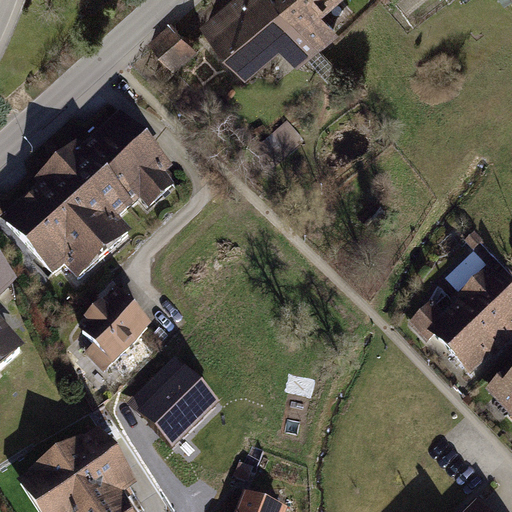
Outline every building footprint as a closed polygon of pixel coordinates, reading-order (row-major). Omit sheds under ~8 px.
[(229,0),(209,18),(254,68),(286,41),(301,58),(343,21),(329,5),(334,0),(229,0)] [(168,62),(189,43),(172,24),(151,43),(168,62)] [(122,117),(4,224),(53,278),(65,267),(82,285),(133,239),(118,222),(139,204),(148,214),(176,188),(167,178),(173,173),(122,117)] [(301,142),(287,125),(254,152),(269,169),(301,142)] [(0,265),(0,364),(17,350),(0,329),(0,295),(15,283),(0,265)] [(511,295),(490,269),(433,316),(472,364),(511,331),(511,295)] [(86,334),(118,365),(157,326),(125,295),(86,334)] [(511,366),(489,388),(511,413),(511,366)] [(152,511),(106,437),(33,482),(51,511),(152,511)] [(246,511),(284,511),(250,500),(246,511)] [(485,511),(473,500),(460,511),(485,511)]
